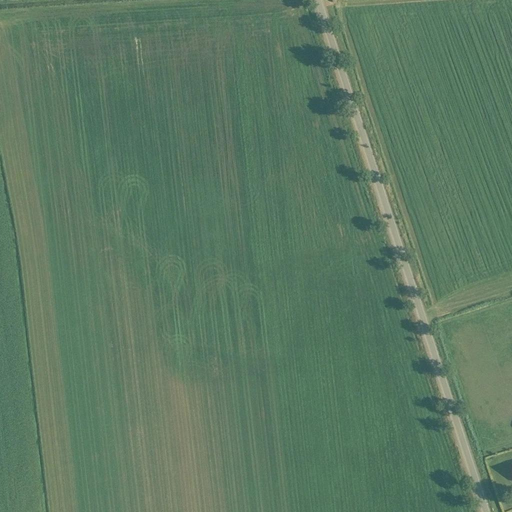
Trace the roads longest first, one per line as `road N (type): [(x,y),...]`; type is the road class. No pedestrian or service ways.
road 1 (unclassified): [(319,0),(482,511)]
road 2 (track): [(57,511),(25,222),(0,107)]
